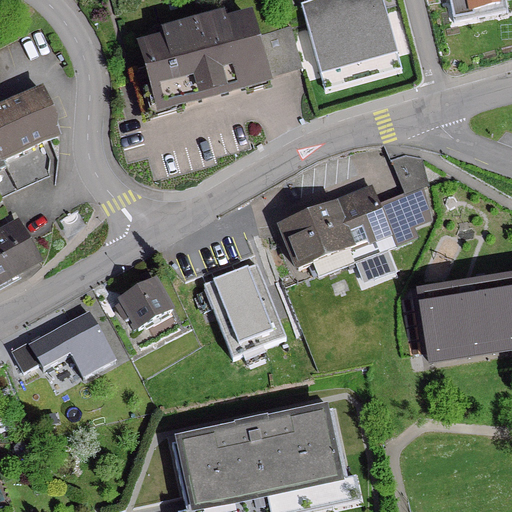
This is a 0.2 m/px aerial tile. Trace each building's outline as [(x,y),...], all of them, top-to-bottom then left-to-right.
[(313,0),(300,4),(318,74),(393,54),(378,0),(313,0)] [(147,70),(130,75),(141,116),(264,82),(247,19),(224,26),(222,21),(162,37),(163,42),(141,49),(147,70)] [(53,124),(40,93),(0,110),(0,161),(1,163),(2,163),(4,168),(0,170),(0,196),(46,176),(48,163),(40,146),(51,141),(53,124)] [(393,148),(390,148),(395,162),(403,158),(417,154),(418,151),(393,148)] [(370,192),(279,229),(297,272),(313,266),(318,279),(362,261),(366,271),(389,262),(385,252),(393,249),(387,234),(427,218),(420,191),(377,209),(370,192)] [(0,284),(38,263),(27,245),(16,225),(0,234),(0,284)] [(257,263),(207,282),(236,356),(286,336),(257,263)] [(511,274),(417,290),(431,367),(511,353),(511,274)] [(123,323),(129,319),(136,332),(169,314),(152,283),(119,302),(121,306),(115,309),(123,323)] [(83,311),(25,347),(49,385),(76,369),(81,376),(96,368),(112,358),(105,347),(106,346),(83,311)] [(249,448),(216,456),(212,439),(170,448),(183,511),(243,511),(246,511),(245,511),(267,511),(267,507),(286,503),(287,511),(326,511),(331,511),(328,494),(356,488),(354,480),(346,482),(331,414),(289,423),(292,439),(259,446),(257,437),(247,440),(249,448)] [(234,435),(267,428),(266,420),(232,427),(234,435)] [(16,445),(12,449),(13,455),(17,458),(22,457),(25,453),(25,448),(21,445),(16,445)]
